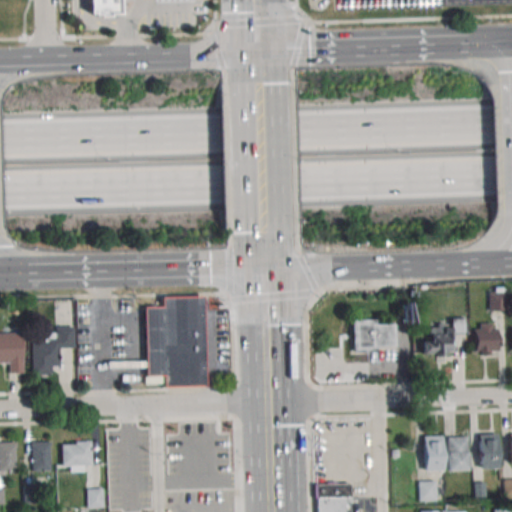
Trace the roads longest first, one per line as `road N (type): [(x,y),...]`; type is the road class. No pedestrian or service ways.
road 1 (motorway): [(511,122),(0,139)]
road 2 (motorway): [(0,190),(511,174)]
road 3 (residential): [(0,412),(511,396)]
road 4 (primary): [(34,274),(262,267)]
road 5 (primary): [(477,46),(255,53)]
road 6 (primary): [(255,53),(42,62)]
road 7 (primary): [(261,255),(256,74)]
road 8 (primary): [(265,405),(262,267)]
road 9 (primary): [(492,251),(510,220),(509,124)]
road 10 (primary): [(262,267),(385,266)]
